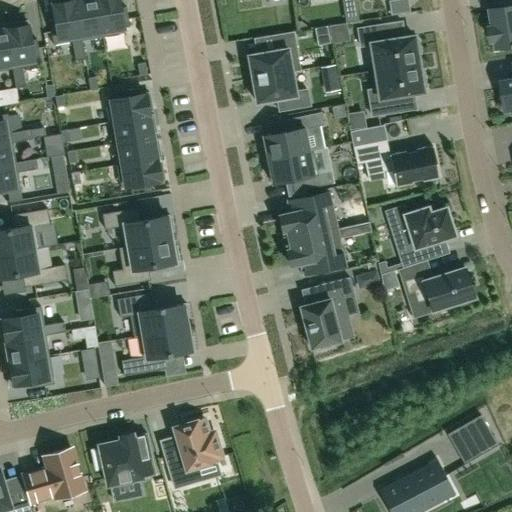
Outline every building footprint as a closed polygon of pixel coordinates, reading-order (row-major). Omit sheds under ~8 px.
[(53,45),(72,42),(75,61),(85,60),(82,40),(81,40),(74,0),(65,2),(65,0),(52,0),(51,0),(55,19),(49,20),(53,45)] [(74,0),(81,40),(82,40),(103,36),(96,0),(74,0)] [(96,0),(103,36),(130,31),(126,7),(120,8),(118,0),(96,0)] [(407,0),(388,0),(390,13),(409,10),(407,0)] [(511,0),(501,0),(503,7),(491,9),(494,26),(490,27),(492,42),(496,41),(497,49),(511,46),(511,0)] [(27,21),(14,24),(15,27),(10,28),(7,29),(6,29),(13,69),(12,69),(15,89),(26,87),(22,67),(41,64),(37,39),(31,40),(27,21)] [(6,25),(0,25),(0,71),(12,69),(13,69),(6,29),(7,29),(6,25)] [(375,71),(419,64),(417,55),(421,54),(418,38),(414,39),(414,36),(404,38),(388,40),(386,31),(385,25),(358,29),(360,46),(371,45),(375,71)] [(248,55),(252,79),(291,72),(287,48),(248,55)] [(145,63),(137,64),(139,76),(147,74),(145,63)] [(372,116),(400,111),(398,103),(397,96),(413,93),(423,91),(423,88),(427,88),(424,72),(420,73),(419,64),(375,71),(378,89),(368,90),(372,116)] [(252,79),(256,102),(283,98),(284,104),(285,110),(310,105),(307,89),(295,92),(291,72),(252,79)] [(88,80),(90,90),(99,89),(98,79),(88,80)] [(511,79),(503,82),(507,111),(511,110),(511,111),(511,79)] [(52,84),(45,86),(47,98),(54,96),(52,84)] [(106,100),(110,122),(150,115),(149,115),(149,111),(148,107),(152,106),(149,93),(135,95),(134,89),(114,93),(115,98),(106,100)] [(9,94),(11,104),(18,103),(17,93),(9,94)] [(62,95),(55,96),(57,108),(64,107),(62,95)] [(331,106),(333,119),(346,116),(344,103),(331,106)] [(260,145),(264,160),(309,151),(304,129),(324,125),(321,112),(290,118),(291,124),(292,130),(263,136),(264,144),(260,145)] [(0,143),(12,142),(12,143),(32,139),(32,138),(32,137),(30,129),(11,133),(7,114),(0,115),(0,143)] [(113,144),(153,137),(153,133),(152,129),(156,128),(153,114),(149,115),(150,115),(110,122),(113,144)] [(478,137),(497,136),(496,121),(477,122),(478,137)] [(45,127),(30,129),(32,137),(32,138),(46,136),(45,127)] [(70,141),(68,129),(61,131),(62,143),(70,141)] [(157,158),(161,158),(158,144),(155,145),(154,140),(153,137),(113,144),(117,165),(157,158)] [(0,165),(16,163),(16,162),(12,143),(12,142),(0,143),(0,165)] [(398,153),(389,155),(395,186),(404,184),(411,183),(411,181),(422,179),(423,181),(439,177),(432,146),(416,149),(417,151),(405,153),(405,152),(398,153)] [(77,162),(75,150),(67,152),(69,163),(77,162)] [(313,150),(309,151),(264,160),(267,176),(271,175),(272,183),(302,177),(303,183),(304,189),(334,183),(331,171),(318,174),(313,150)] [(50,157),(52,168),(64,166),(62,155),(50,157)] [(164,179),(162,166),(158,166),(158,162),(157,158),(117,165),(121,187),(131,185),(132,191),(151,188),(150,182),(164,179)] [(16,163),(0,165),(0,194),(21,191),(17,172),(37,169),(35,159),(16,162),(16,163)] [(80,183),(78,172),(70,173),(72,185),(80,183)] [(487,178),(493,205),(506,202),(500,175),(487,178)] [(286,231),(288,240),(337,229),(329,192),(305,198),(288,201),(288,203),(289,207),(290,211),(291,213),(279,215),(283,231),(286,231)] [(427,252),(424,245),(454,235),(446,208),(429,213),(427,207),(404,215),(414,248),(399,253),(403,268),(429,259),(427,252)] [(137,208),(102,214),(104,229),(119,227),(123,247),(123,248),(171,239),(170,231),(173,231),(171,216),(167,217),(167,215),(140,220),(139,214),(137,208)] [(0,253),(34,248),(34,249),(39,248),(35,226),(50,224),(47,209),(11,215),(12,218),(13,227),(0,229),(0,253)] [(346,265),(337,229),(288,240),(291,249),(287,250),(291,266),(302,263),(303,265),(304,269),(304,273),(305,274),(322,271),(346,265)] [(122,269),(111,271),(114,286),(150,280),(149,274),(148,268),(175,263),(175,261),(179,261),(176,246),(172,247),(171,239),(123,248),(123,247),(118,248),(122,269)] [(0,278),(22,275),(23,285),(24,287),(67,280),(64,265),(51,267),(37,269),(34,249),(34,248),(0,253),(0,278)] [(368,262),(350,263),(351,282),(369,281),(368,262)] [(423,280),(422,275),(401,281),(406,297),(413,294),(416,304),(428,300),(432,311),(474,297),(464,267),(423,280)] [(322,301),(300,306),(311,349),(315,347),(316,351),(332,347),(331,343),(341,341),(335,319),(358,312),(349,277),(318,285),(320,293),(322,301)] [(186,328),(185,318),(189,317),(186,303),(155,309),(154,301),(153,293),(117,299),(120,317),(130,316),(134,338),(138,337),(138,336),(186,328)] [(45,335),(65,332),(63,322),(44,325),(40,306),(16,311),(17,317),(0,319),(0,333),(4,333),(5,341),(45,334),(45,335)] [(138,337),(142,357),(121,360),(124,376),(166,369),(165,362),(164,356),(194,351),(192,337),(188,337),(186,328),(138,336),(138,337)] [(9,364),(9,363),(49,356),(45,335),(45,334),(5,341),(7,350),(3,350),(5,364),(9,364)] [(28,382),(29,388),(54,384),(49,356),(9,363),(9,364),(10,371),(7,372),(9,385),(28,382)] [(101,366),(103,379),(115,377),(113,364),(101,366)] [(478,416),(466,423),(478,443),(471,447),(476,457),(495,447),(478,416)] [(173,453),(165,456),(174,487),(198,480),(194,467),(216,460),(216,458),(222,456),(214,432),(208,433),(204,418),(173,427),(176,437),(180,451),(173,453)] [(119,436),(120,440),(98,445),(107,485),(142,478),(142,475),(155,472),(147,434),(141,435),(133,437),(133,433),(119,436)] [(56,498),(83,490),(71,448),(44,456),(47,468),(35,471),(23,475),(31,502),(55,495),(56,498)] [(455,494),(445,475),(437,459),(378,489),(390,511),(421,511),(442,501),(455,494)] [(31,511),(28,500),(20,502),(15,504),(12,495),(6,497),(2,481),(0,475),(0,511),(31,511)]
